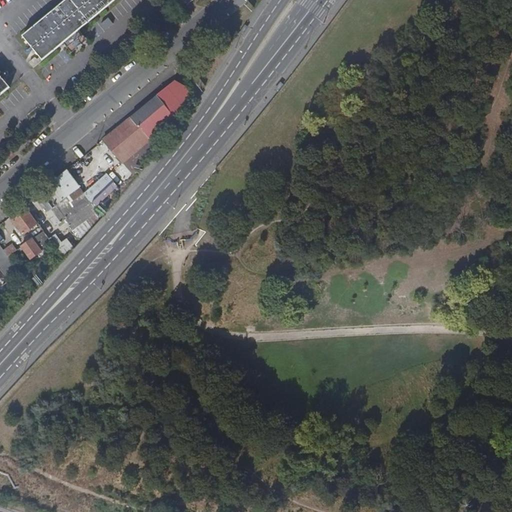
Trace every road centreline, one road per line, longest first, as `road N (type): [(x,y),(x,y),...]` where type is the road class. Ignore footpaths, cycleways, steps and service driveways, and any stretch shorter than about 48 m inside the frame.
road 1 (primary): [(282,0),(181,146),(0,355)]
road 2 (primary): [(0,379),(255,87)]
road 3 (unclassified): [(227,0),(0,196)]
road 4 (unknown): [(38,94),(156,0)]
